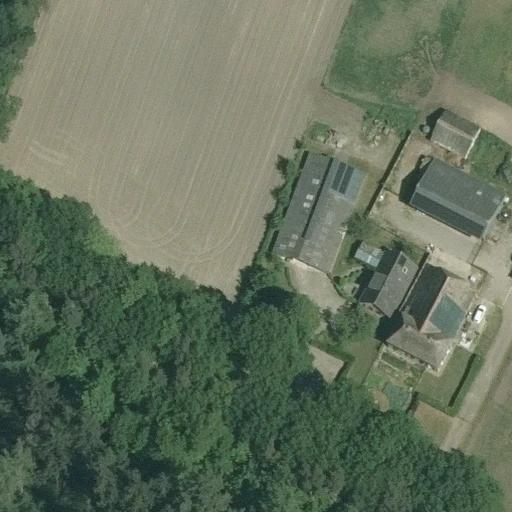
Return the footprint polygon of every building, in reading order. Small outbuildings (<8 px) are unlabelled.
[(445,114),(431,144),(465,161),(480,131),(445,114)] [(310,157),(272,257),(290,264),(285,277),(304,284),(309,271),(327,278),(365,178),(310,157)] [(511,238),(500,265),(511,270),(511,238)] [(393,318),(397,321),(404,309),(397,305),(414,272),(386,257),(360,307),(391,322),(393,318)] [(410,312),(404,309),(397,321),(402,323),(388,349),(438,375),(452,348),(450,347),(476,295),(430,272),(410,312)]
